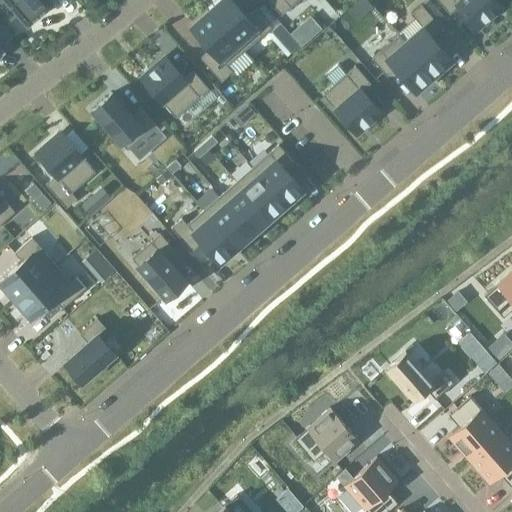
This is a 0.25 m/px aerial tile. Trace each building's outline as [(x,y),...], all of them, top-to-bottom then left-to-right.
[(0,0),(0,1),(1,3),(4,0),(6,0),(27,24),(51,3),(48,0),(0,0)] [(244,51),(271,28),(255,10),(247,18),(230,0),(222,0),(209,11),(244,51)] [(267,0),(281,15),(299,0),(267,0)] [(429,0),(427,0),(422,5),(438,24),(445,18),(429,0)] [(437,0),(450,14),(459,7),(478,28),(502,7),(495,0),(437,0)] [(422,5),(421,5),(411,14),(423,28),(406,42),(399,35),(398,35),(433,75),(451,60),(432,37),(442,28),(438,24),(422,5)] [(221,82),(233,72),(227,66),(244,51),(209,11),(191,27),(211,49),(201,58),(221,82)] [(311,16),(291,33),(303,46),(323,29),(311,16)] [(269,34),(288,56),(300,46),(281,24),(269,34)] [(433,75),(398,35),(372,59),(387,76),(396,69),(415,91),(433,75)] [(209,89),(193,71),(184,79),(165,57),(141,78),(176,118),(209,89)] [(333,85),(322,95),(357,134),(381,113),(362,91),(371,83),(355,66),(345,74),(337,64),(324,75),(333,85)] [(127,150),(156,125),(140,108),(132,115),(112,93),(93,110),(127,150)] [(226,101),(221,95),(217,99),(222,105),(226,101)] [(72,193),(96,172),(61,132),(37,154),(56,175),(46,184),(66,208),(77,199),(72,193)] [(212,136),(203,143),(208,149),(217,141),(212,136)] [(203,143),(194,151),(199,157),(208,149),(203,143)] [(278,145),(252,167),(285,205),(302,190),(285,170),(294,162),(278,145)] [(175,159),(166,167),(172,173),(181,165),(175,159)] [(285,205),(252,167),(236,181),(269,219),(285,205)] [(166,169),(156,178),(162,185),(172,176),(166,169)] [(269,219),(236,181),(220,196),(253,233),(269,219)] [(103,187),(92,196),(101,206),(112,197),(103,187)] [(43,193),(34,201),(42,211),(51,203),(43,193)] [(253,233),(220,196),(204,210),(236,247),(253,233)] [(0,224),(15,212),(5,201),(0,205),(0,224)] [(236,247),(204,210),(187,224),(182,218),(171,228),(192,251),(202,242),(219,262),(236,247)] [(160,233),(131,258),(166,298),(186,281),(166,259),(175,251),(160,233)] [(0,281),(16,299),(56,264),(32,238),(14,253),(22,262),(0,281)] [(104,260),(92,271),(101,281),(114,270),(104,260)] [(56,264),(16,299),(31,317),(53,298),(62,308),(86,287),(77,277),(71,282),(56,264)] [(511,271),(486,294),(504,314),(511,306),(511,271)] [(457,310),(466,302),(458,292),(449,301),(457,310)] [(98,334),(106,328),(97,319),(80,334),(88,343),(65,362),(82,382),(115,353),(98,334)] [(458,341),(486,372),(498,362),(470,330),(458,341)] [(405,351),(385,368),(414,401),(428,390),(436,400),(455,383),(446,372),(433,384),(405,351)] [(461,425),(448,437),(469,460),(502,431),(473,398),(453,416),(461,425)] [(330,408),(296,437),(314,457),(323,449),(335,462),(359,440),(330,408)] [(511,443),(502,431),(469,460),(489,484),(502,472),(511,482),(511,480),(511,443)] [(345,468),(336,476),(356,499),(367,511),(386,511),(398,503),(387,491),(398,481),(389,470),(377,457),(353,477),(345,468)] [(252,511),(237,494),(216,511),(252,511)]
